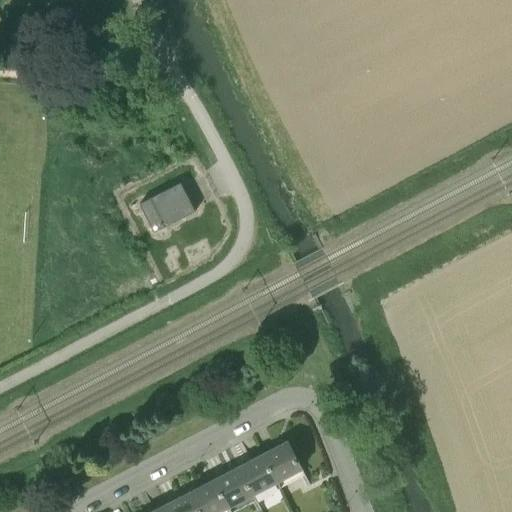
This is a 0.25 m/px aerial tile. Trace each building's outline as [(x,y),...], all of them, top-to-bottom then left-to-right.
[(181,182),(139,204),(154,233),(196,211),(181,182)] [(302,470),(287,441),(264,453),(282,487),(305,475),(302,469),(302,470)] [(256,501),(282,487),(264,453),(239,466),(256,501)] [(233,511),(234,511),(256,501),(239,466),(216,478),(233,511)] [(202,511),(233,511),(216,478),(191,491),(202,511)] [(172,511),(202,511),(191,491),(168,503),(172,511)] [(172,511),(168,503),(150,511),(172,511)]
